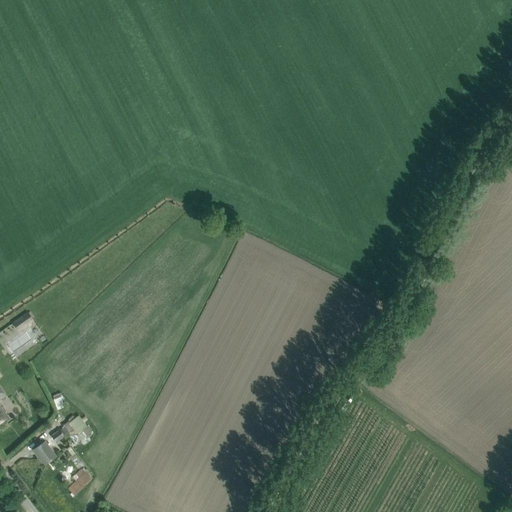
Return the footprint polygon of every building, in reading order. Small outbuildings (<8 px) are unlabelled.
[(32,311),(15,320),(19,329),(37,321),(32,311)] [(0,422),(8,417),(0,405),(0,399),(6,396),(0,387),(0,422)] [(55,400),(53,400),(57,409),(58,409),(58,410),(67,406),(61,392),(53,396),(55,400)] [(79,431),(82,438),(88,436),(87,436),(93,433),(90,426),(79,431)] [(45,441),(34,449),(45,464),(57,455),(56,455),(64,449),(53,435),(45,441)] [(83,467),(75,476),(78,478),(68,488),(76,495),(94,477),(83,467)]
